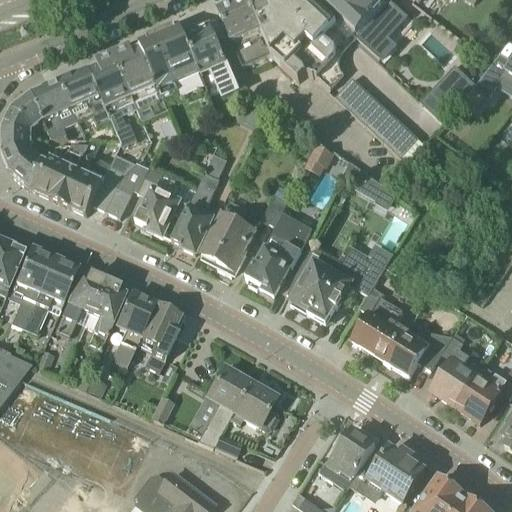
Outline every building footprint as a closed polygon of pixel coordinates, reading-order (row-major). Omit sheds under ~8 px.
[(246,4),(270,59),(270,60),(299,86),(303,81),(305,80),(307,79),(309,79),(310,80),(312,81),(313,82),(314,81),(330,95),(344,81),(340,75),(339,70),(339,61),(342,57),(353,45),(337,30),(336,29),(314,9),(310,13),(301,5),(301,4),(300,3),(301,1),(300,0),(255,0),(256,8),(251,10),(248,3),(246,4)] [(340,25),(336,29),(337,30),(353,45),(357,40),(367,50),(397,17),(378,0),(328,0),(321,7),(340,25)] [(246,4),(218,17),(242,71),(270,59),(246,4)] [(185,44),(184,44),(201,84),(205,93),(207,92),(216,88),(222,103),(238,96),(211,33),(199,38),(195,34),(187,37),(187,43),(185,44)] [(141,50),(163,103),(178,96),(177,94),(188,89),(201,84),(184,44),(185,44),(180,34),(141,50)] [(141,50),(114,62),(134,107),(147,101),(155,121),(167,115),(163,103),(141,50)] [(90,73),(110,125),(114,134),(122,152),(136,146),(130,130),(127,131),(119,113),(134,107),(114,62),(90,73)] [(78,126),(92,120),(96,131),(110,125),(90,73),(61,85),(78,126)] [(476,90),(472,95),(482,102),(488,105),(503,81),(489,73),(476,90)] [(352,83),(335,102),(339,106),(347,114),(348,114),(357,122),(356,122),(365,130),(374,138),(374,139),(383,147),(383,146),(392,155),(400,163),(418,144),(352,83)] [(467,83),(450,100),(461,108),(463,106),(472,95),(476,90),(467,83)] [(61,85),(34,96),(45,127),(44,128),(51,144),(69,144),(64,132),(78,126),(61,85)] [(472,95),(463,106),(474,114),(482,102),(472,95)] [(1,134),(0,144),(0,145),(33,146),(33,135),(44,128),(45,127),(34,96),(33,97),(21,103),(11,113),(5,123),(1,134)] [(60,208),(85,220),(102,186),(116,160),(115,159),(110,169),(93,161),(100,145),(90,144),(88,150),(60,208)] [(32,156),(33,146),(0,145),(0,151),(0,154),(4,169),(13,181),(20,188),(30,194),(42,166),(32,156)] [(43,167),(42,166),(30,194),(60,208),(88,150),(73,149),(63,167),(51,162),(48,169),(43,167)] [(91,210),(106,217),(117,193),(122,184),(136,169),(116,160),(102,186),(85,220),(86,220),(91,210)] [(225,166),(213,160),(210,164),(196,194),(181,226),(175,240),(173,245),(181,249),(179,251),(195,259),(215,218),(205,213),(218,186),(216,185),(225,166)] [(349,165),(342,181),(355,193),(374,204),(382,190),(362,175),(349,165)] [(172,247),(173,245),(175,240),(181,226),(196,194),(181,187),(180,188),(171,183),(149,171),(144,183),(136,198),(147,204),(135,228),(146,234),(146,235),(163,243),(163,242),(172,247)] [(275,231),(282,218),(281,218),(294,196),(282,189),(275,202),(274,202),(262,224),(275,231)] [(120,223),(128,205),(131,200),(117,193),(106,217),(120,223)] [(217,275),(231,282),(258,229),(242,221),(245,216),(228,207),(201,260),(220,270),(217,275)] [(276,231),(270,242),(245,285),(248,287),(249,291),(256,295),(259,294),(274,301),(290,273),(293,274),(307,249),(304,248),(312,235),(282,218),(275,231),(276,231)] [(511,242),(506,238),(500,247),(511,255),(511,242)] [(0,293),(8,297),(25,256),(24,256),(24,255),(25,253),(12,247),(7,251),(0,247),(0,293)] [(511,266),(511,255),(500,247),(494,256),(511,268),(511,266)] [(348,250),(336,271),(308,255),(286,299),(294,303),(290,310),(326,331),(336,314),(342,304),(349,291),(367,300),(360,314),(373,293),(374,291),(385,271),(365,259),(348,250)] [(11,328),(23,334),(53,265),(29,255),(14,289),(9,301),(20,306),(11,328)] [(511,268),(494,256),(488,264),(505,276),(511,268)] [(505,276),(488,264),(482,273),(499,285),(505,276)] [(58,322),(77,275),(53,265),(23,334),(37,340),(46,317),(58,322)] [(499,285),(482,273),(476,281),(493,294),(499,285)] [(75,326),(85,330),(103,287),(89,280),(87,284),(79,280),(56,336),(68,342),(75,326)] [(493,294),(476,281),(470,290),(487,302),(493,294)] [(85,330),(94,335),(87,351),(100,356),(124,300),(116,296),(118,293),(103,287),(85,330)] [(487,302),(470,290),(464,299),(481,311),(487,302)] [(370,319),(357,339),(353,347),(358,351),(383,366),(383,367),(388,370),(414,327),(411,327),(407,335),(395,328),(402,317),(381,304),(384,299),(373,293),(360,314),(370,319)] [(155,311),(129,299),(114,331),(125,336),(111,367),(126,373),(138,346),(155,311)] [(155,311),(138,346),(153,354),(144,371),(158,378),(179,338),(172,335),(178,323),(155,311)] [(442,360),(453,342),(452,341),(430,338),(427,335),(425,333),(423,331),(420,330),(417,329),(414,327),(388,370),(390,372),(391,371),(402,378),(402,379),(409,383),(411,381),(410,380),(418,367),(430,375),(440,359),(442,360)] [(456,413),(476,381),(463,373),(469,363),(458,356),(463,348),(453,342),(442,360),(450,366),(431,397),(456,413)] [(0,410),(20,384),(29,372),(31,370),(0,356),(0,410)] [(169,368),(160,385),(168,389),(176,371),(169,368)] [(506,387),(482,372),(476,381),(456,413),(480,429),(500,398),(510,405),(511,401),(511,374),(509,379),(510,380),(506,387)] [(221,439),(229,424),(249,388),(223,373),(222,376),(219,374),(214,383),(217,385),(207,403),(217,410),(197,446),(212,453),(213,451),(220,439),(221,439)] [(91,382),(85,395),(100,402),(106,388),(91,382)] [(260,395),(249,388),(229,424),(238,430),(242,423),(258,432),(265,436),(270,435),(277,424),(275,419),(268,415),(274,403),(271,401),(273,398),(262,392),(260,395)] [(158,408),(150,423),(163,429),(174,408),(161,402),(158,408)] [(511,417),(505,427),(509,431),(502,441),(508,445),(504,451),(511,456),(511,417)] [(353,483),(361,473),(375,450),(352,435),(345,446),(341,443),(334,454),(338,456),(328,471),(324,469),(318,478),(332,487),(338,479),(341,475),(353,483)] [(242,449),(220,439),(213,451),(236,461),(242,449)] [(361,473),(353,483),(348,490),(365,501),(372,489),(403,508),(425,477),(419,473),(423,468),(410,460),(407,465),(402,461),(403,460),(399,458),(398,459),(389,453),(384,461),(383,461),(382,464),(372,480),(361,473)] [(214,511),(216,511),(173,478),(167,487),(158,480),(151,481),(134,503),(135,511),(136,511),(214,511)] [(446,485),(443,482),(439,482),(436,485),(435,489),(418,511),(408,511),(406,510),(404,511),(459,511),(466,502),(463,501),(463,502),(451,493),(452,493),(447,489),(446,485)] [(479,511),(478,511),(477,511),(466,504),(467,503),(466,502),(459,511),(479,511)]
